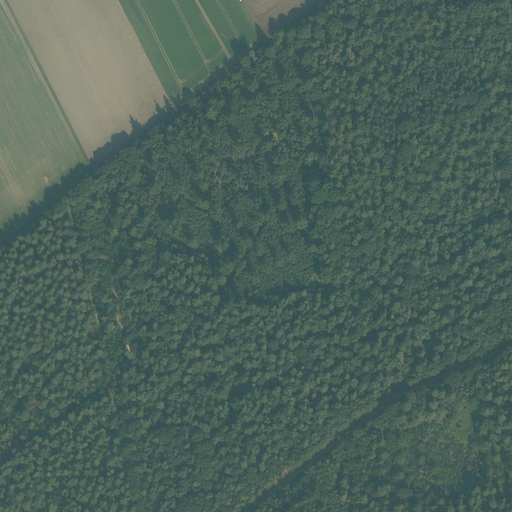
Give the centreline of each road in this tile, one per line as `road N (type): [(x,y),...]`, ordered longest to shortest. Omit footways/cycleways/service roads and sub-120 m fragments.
road 1 (track): [(0,247),(324,0)]
road 2 (track): [(247,511),(387,405)]
road 3 (track): [(387,405),(511,346)]
